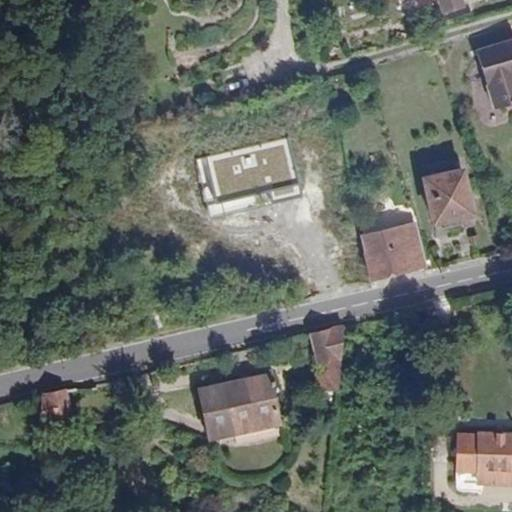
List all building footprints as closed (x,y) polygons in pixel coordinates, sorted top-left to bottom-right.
[(399,0),(401,5),(421,0),(437,0),(441,17),(460,13),(456,0),(399,0)] [(511,42),(480,51),(496,111),(511,105),(511,42)] [(211,213),(302,199),(293,139),(202,153),(211,213)] [(466,178),(426,186),(433,231),(474,222),(466,178)] [(418,234),(367,245),(375,290),(414,281),(413,273),(424,271),(418,234)] [(353,277),(365,275),(358,243),(346,245),(353,277)] [(358,329),(318,338),(321,363),(337,362),(337,373),(316,378),(321,403),(354,396),(358,329)] [(278,380),(204,397),(215,443),(288,428),(278,380)] [(92,391),(52,400),(48,436),(94,424),(92,391)] [(481,436),(464,435),(462,471),(481,472),(480,483),(511,483),(511,434),(483,433),(481,436)]
